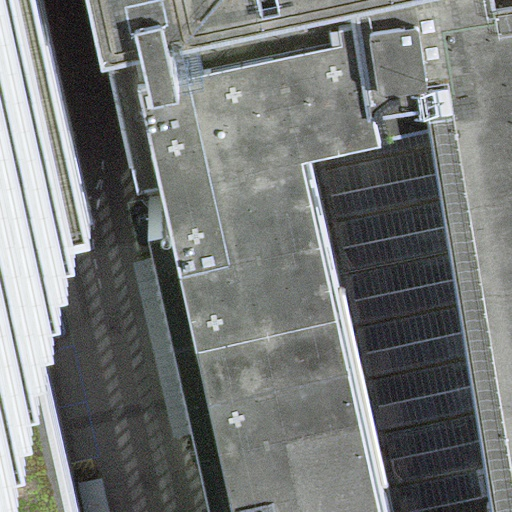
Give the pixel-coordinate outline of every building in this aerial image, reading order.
[(82,181),(38,0),(0,0),(0,200),(4,200),(11,198),(19,196),(26,194),(33,193),(40,191),(46,190),(47,189),(54,188),(61,186),(68,184),(75,183),(82,181)] [(374,86),(353,0),(108,0),(104,1),(130,115),(131,114),(138,142),(161,137),(172,183),(148,189),(220,511),(392,511),(302,105),(374,86)] [(353,0),(374,86),(443,74),(430,0),(353,0)] [(511,0),(430,0),(443,74),(511,497),(511,0)] [(82,511),(26,264),(27,264),(26,260),(0,265),(0,511),(82,511)]
